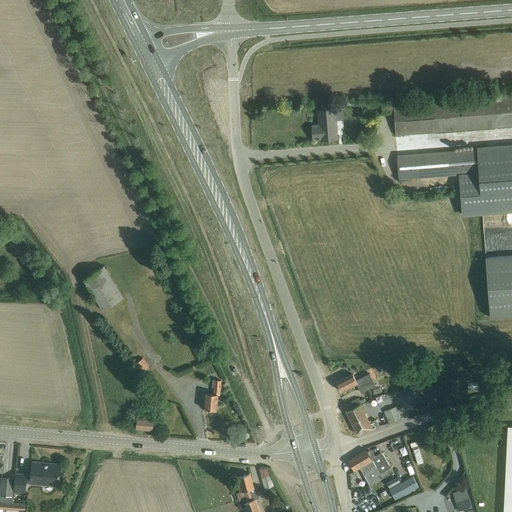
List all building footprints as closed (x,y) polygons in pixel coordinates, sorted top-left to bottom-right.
[(511,95),(393,106),(396,134),(511,124),(511,95)] [(321,139),(336,138),(334,108),(316,109),(317,124),(311,125),(312,138),(320,138),(321,139)] [(511,210),(511,144),(475,148),(397,154),(399,178),(459,173),(461,195),(462,214),(482,213),(511,210)] [(511,315),(511,255),(486,258),(490,317),(511,315)] [(105,311),(125,297),(105,267),(85,281),(105,311)] [(142,375),(150,369),(143,359),(135,364),(142,375)] [(362,393),(376,385),(370,373),(356,380),(353,374),(337,382),(342,392),(357,384),(362,393)] [(220,395),(222,380),(213,379),(212,387),(214,387),(214,394),(207,393),(205,410),(217,411),(218,395),(220,395)] [(361,404),(360,400),(359,398),(345,404),(345,405),(348,410),(361,404)] [(361,404),(348,410),(360,434),(360,435),(379,425),(376,419),(374,420),(374,421),(370,423),(361,404)] [(397,407),(384,411),(389,424),(401,419),(397,407)] [(153,429),(154,421),(139,419),(138,427),(153,429)] [(511,511),(511,425),(508,426),(503,511),(511,511)] [(419,464),(426,462),(418,439),(412,441),(419,464)] [(365,450),(348,460),(354,471),(360,468),(370,485),(380,479),(378,475),(390,468),(381,453),(375,456),(372,459),(367,451),(366,449),(365,450)] [(60,483),(61,465),(51,464),(51,465),(42,464),(42,463),(33,462),(31,476),(30,476),(29,482),(34,482),(35,484),(43,484),(46,482),(60,483)] [(15,492),(25,493),(27,475),(17,474),(15,492)] [(241,482),(238,483),(240,492),(244,491),(248,502),(245,503),(248,511),(260,511),(255,500),(260,498),(256,488),(255,489),(250,474),(239,477),(241,482)] [(412,475),(400,482),(397,476),(386,482),(396,499),(419,486),(412,475)] [(14,479),(2,478),(0,501),(0,508),(26,511),(26,503),(12,502),(13,497),(14,479)] [(453,494),(458,511),(462,511),(473,509),(467,490),(453,494)] [(369,505),(371,510),(383,506),(381,501),(369,505)]
